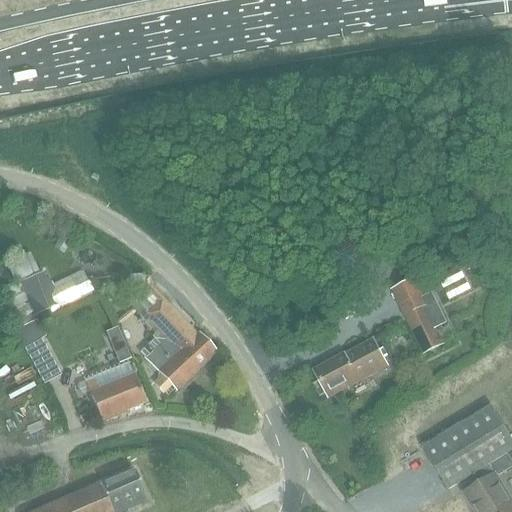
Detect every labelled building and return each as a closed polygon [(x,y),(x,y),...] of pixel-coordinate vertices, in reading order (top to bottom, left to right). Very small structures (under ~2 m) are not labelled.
[(100,265),(67,278),(75,298),(108,285),(100,265)] [(39,271),(18,281),(35,314),(55,304),(39,271)] [(414,281),(391,292),(405,318),(424,355),(444,345),(436,330),(447,324),(431,293),(423,298),(414,281)] [(174,390),(212,354),(161,301),(145,316),(159,332),(156,335),(154,335),(154,340),(140,353),(148,362),(162,377),(155,384),(167,396),(174,390)] [(31,321),(12,331),(41,384),(60,373),(31,321)] [(313,372),(327,398),(359,381),(359,382),(387,366),(373,339),(313,372)] [(79,382),(77,385),(80,392),(83,394),(90,391),(102,419),(102,421),(112,417),(145,403),(128,364),(127,361),(84,378),(84,380),(79,382)] [(465,480),(489,466),(511,451),(511,439),(492,407),(423,449),(448,490),(465,480)] [(495,476),(489,466),(465,480),(471,490),(465,494),(475,511),(511,511),(511,503),(495,476)] [(116,511),(146,498),(134,470),(98,486),(97,485),(37,511),(116,511)]
